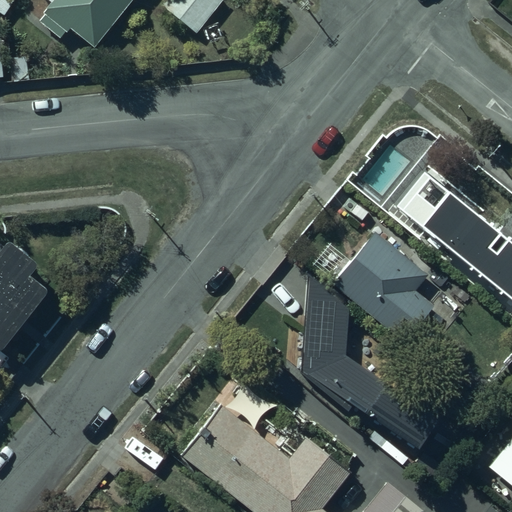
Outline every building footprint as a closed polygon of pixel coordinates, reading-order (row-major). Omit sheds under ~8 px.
[(59,0),(42,22),(90,60),(137,0),(59,0)] [(166,0),(158,11),(197,41),(225,6),(216,0),(166,0)] [(478,183),(473,180),(463,193),(452,185),(433,209),(444,217),(430,235),(460,258),(457,262),(478,278),(475,283),(503,304),(511,292),(511,255),(511,257),(489,240),(511,210),(505,206),(508,203),(500,197),(499,198),(489,191),(490,190),(479,182),(478,183)] [(377,237),(334,291),(408,350),(437,313),(419,299),(433,282),(377,237)] [(0,357),(42,307),(25,293),(35,281),(3,256),(0,259),(0,357)] [(349,306),(307,271),(301,370),(417,447),(437,416),(345,354),(349,306)] [(221,410),(180,461),(243,511),(329,511),(352,485),(304,447),(290,465),(221,410)] [(419,511),(390,488),(370,511),(419,511)]
